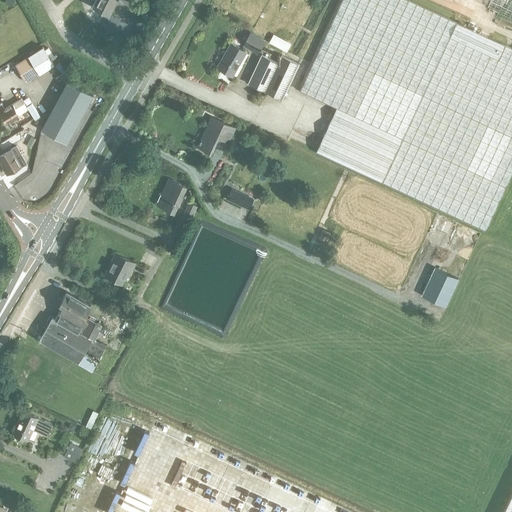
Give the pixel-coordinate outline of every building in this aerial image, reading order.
[(94,0),(92,5),(110,15),(117,0),(94,0)] [(511,47),(411,0),(339,0),(319,46),(433,98),(511,134),(511,47)] [(511,0),(490,0),(487,7),(511,18),(511,0)] [(265,39),(251,32),(244,44),(258,52),(265,39)] [(269,41),(287,50),(290,44),(272,35),(269,41)] [(218,67),(231,75),(232,75),(245,51),(232,43),(218,67)] [(511,134),(433,98),(319,46),(299,89),(337,106),(403,137),(382,182),(485,229),(511,171),(511,134)] [(53,64),(50,60),(54,59),(47,48),(44,50),(42,47),(15,64),(26,81),(53,64)] [(278,61),(262,54),(248,83),(281,98),(298,62),(281,55),(278,61)] [(46,120),(41,129),(67,143),(93,94),(68,80),(46,120)] [(19,114),(16,108),(24,103),(22,98),(13,104),(13,103),(4,109),(1,103),(0,103),(0,111),(2,115),(7,122),(19,114)] [(316,151),(382,182),(403,137),(337,106),(316,151)] [(227,141),(228,142),(234,127),(212,117),(204,132),(199,142),(200,142),(198,146),(211,152),(219,134),(228,139),(227,141)] [(31,136),(27,145),(31,147),(36,138),(31,136)] [(0,154),(0,159),(8,173),(27,163),(16,145),(0,154)] [(158,204),(174,211),(186,186),(169,178),(162,194),(160,194),(157,201),(159,202),(158,204)] [(232,189),(227,198),(242,205),(248,208),(249,208),(253,199),(232,189)] [(188,203),(183,214),(183,216),(190,219),(196,206),(188,203)] [(128,275),(134,264),(135,262),(116,252),(109,265),(110,268),(107,275),(122,283),(126,274),(128,275)] [(459,278),(434,266),(422,294),(446,305),(459,278)] [(41,335),(39,339),(79,362),(82,355),(90,359),(91,356),(98,360),(105,348),(95,343),(96,340),(94,339),(102,325),(104,326),(106,322),(100,318),(98,323),(85,316),(91,304),(66,291),(62,299),(64,300),(62,303),(60,302),(60,303),(61,303),(60,305),(62,306),(56,318),(51,315),(49,315),(48,317),(50,318),(49,320),(47,319),(47,320),(47,322),(48,323),(45,329),(46,329),(42,335),(41,335)] [(38,417),(23,410),(13,432),(21,436),(19,440),(26,443),(33,429),(46,435),(52,424),(38,417)] [(93,410),(85,426),(91,429),(98,413),(93,410)] [(70,423),(68,429),(74,431),(76,425),(70,423)] [(136,450),(143,453),(153,432),(146,429),(136,450)] [(83,448),(70,442),(65,454),(64,456),(76,461),(77,462),(83,448)] [(511,511),(511,494),(503,511),(511,511)]
